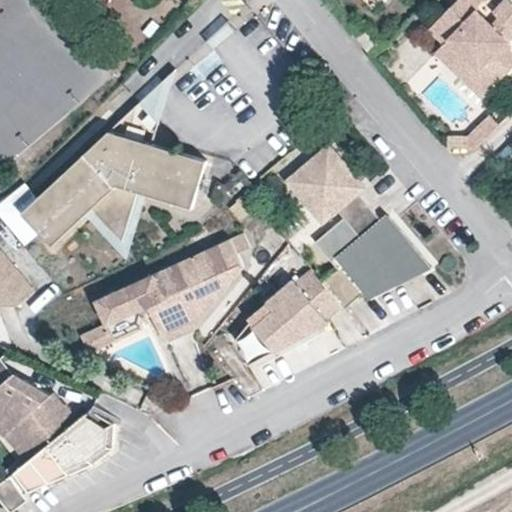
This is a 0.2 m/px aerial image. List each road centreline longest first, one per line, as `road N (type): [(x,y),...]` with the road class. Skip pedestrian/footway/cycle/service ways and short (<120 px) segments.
road 1 (secondary): [(293,511),(511,399)]
road 2 (residential): [(291,0),(451,184)]
